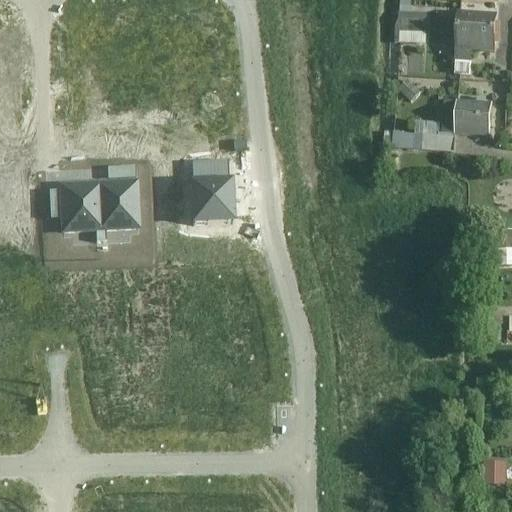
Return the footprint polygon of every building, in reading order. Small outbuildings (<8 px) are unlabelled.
[(402,13),(402,44),(431,44),(431,13),(402,13)] [(501,21),(461,19),(458,67),(475,68),(475,56),(499,58),(501,21)] [(491,141),(494,109),(447,105),(444,137),(491,141)] [(454,157),(456,143),(424,140),(423,154),(454,157)] [(193,162),(193,180),(230,179),(229,161),(193,162)] [(193,180),(190,180),(191,221),(234,220),(233,179),(230,179),(193,180)] [(139,184),(99,185),(101,230),(140,228),(139,184)] [(99,185),(58,187),(60,232),(101,230),(99,185)] [(511,255),(511,253),(511,235),(486,234),(485,253),(511,255)] [(504,317),(481,316),(480,334),(503,335),(504,317)] [(504,457),(483,457),(483,484),(504,484),(504,457)]
